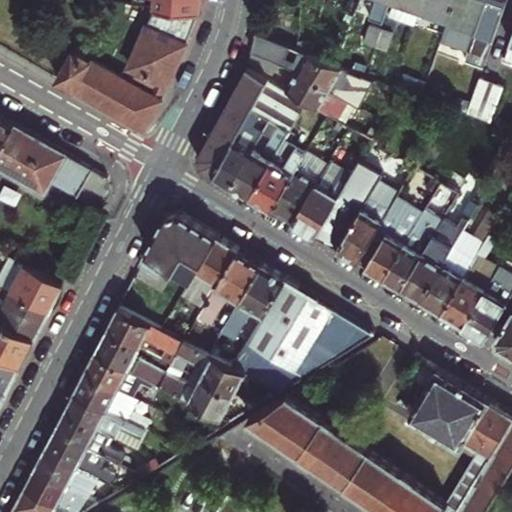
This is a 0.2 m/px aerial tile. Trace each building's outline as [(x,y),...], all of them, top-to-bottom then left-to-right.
[(201,0),(160,0),(160,7),(201,11),(201,0)] [(402,0),(398,12),(422,21),(428,6),(429,0),(402,0)] [(429,0),(428,6),(457,17),(463,0),(429,0)] [(511,0),(463,0),(457,17),(501,33),(511,5),(511,0)] [(149,129),(201,11),(160,7),(128,80),(101,65),(106,56),(84,43),(63,79),(102,102),(149,129)] [(383,41),(390,22),(382,19),(375,39),(383,41)] [(394,46),(401,26),(390,22),(383,41),(394,46)] [(363,67),(302,44),(260,29),(258,37),(256,46),(283,57),(302,66),(303,66),(324,79),(333,84),(332,88),(357,102),(367,86),(359,82),(363,74),(360,72),(363,67)] [(438,40),(432,59),(440,62),(447,44),(438,40)] [(450,65),(457,47),(447,44),(440,62),(450,65)] [(283,57),(256,46),(255,53),(253,62),(291,85),(311,97),(313,98),(324,79),(303,66),(301,70),(281,62),(283,57)] [(283,101),(291,85),(253,62),(240,85),(221,118),(201,152),(204,162),(218,171),(256,105),(275,116),(294,126),(302,112),(283,101)] [(508,86),(484,77),(472,108),(497,117),(508,86)] [(304,109),(316,115),(323,104),(313,98),(311,97),(304,109)] [(275,116),(256,105),(218,171),(230,178),(236,181),(258,145),(249,139),(262,117),(271,123),(275,116)] [(0,155),(17,125),(7,120),(0,115),(0,155)] [(294,126),(275,116),(271,123),(280,129),(267,150),(258,145),(236,181),(249,189),(255,193),(290,133),(294,126)] [(111,192),(109,178),(54,147),(17,125),(0,155),(0,164),(47,189),(51,181),(102,209),(111,192)] [(290,133),(255,193),(270,201),(275,205),(310,148),(311,146),(290,133)] [(331,161),(310,148),(275,205),(292,215),(297,218),(331,161)] [(355,170),(318,231),(331,239),(340,244),(382,174),(387,167),(364,154),(355,170)] [(310,226),(318,231),(355,170),(334,157),(331,161),(297,218),(310,226)] [(403,187),(382,174),(340,244),(352,251),(361,257),(400,193),(403,187)] [(428,182),(437,187),(441,179),(433,174),(428,182)] [(400,193),(361,257),(379,267),(387,272),(409,235),(425,208),(400,193)] [(494,208),(482,201),(467,226),(424,295),(437,303),(446,307),(482,248),(493,229),(485,224),(494,208)] [(425,208),(409,235),(387,272),(397,278),(404,283),(446,213),(428,203),(425,208)] [(175,271),(190,281),(218,236),(196,223),(180,213),(167,218),(142,265),(160,274),(164,266),(175,271)] [(417,290),(424,295),(467,226),(446,213),(404,283),(417,290)] [(232,244),(218,236),(190,281),(182,294),(194,301),(208,277),(218,284),(240,249),(232,244)] [(460,316),(466,320),(503,261),(482,248),(446,307),(460,316)] [(229,293),(240,300),(262,263),(255,258),(240,249),(218,284),(204,307),(198,316),(210,324),(229,293)] [(56,296),(62,283),(1,250),(0,250),(0,282),(48,309),(56,296)] [(479,328),(489,334),(511,294),(511,263),(504,259),(503,261),(466,320),(479,328)] [(264,314),(286,277),(278,272),(262,263),(240,300),(229,317),(225,324),(221,331),(233,339),(239,331),(250,337),(259,321),(248,315),(253,308),(264,314)] [(175,271),(164,266),(160,274),(170,280),(175,271)] [(194,301),(204,307),(218,284),(208,277),(194,301)] [(286,277),(264,314),(259,321),(250,337),(236,360),(233,365),(245,372),(279,390),(375,331),(328,302),(286,277)] [(0,317),(34,336),(43,320),(48,309),(0,282),(0,317)] [(142,345),(147,336),(152,339),(166,346),(179,353),(186,340),(185,339),(162,327),(148,319),(121,304),(116,313),(108,327),(142,345)] [(511,313),(497,338),(503,342),(511,347),(511,313)] [(220,321),(225,324),(229,317),(224,314),(220,321)] [(0,317),(0,351),(20,363),(28,348),(34,336),(0,317)] [(142,345),(108,327),(105,333),(96,349),(130,367),(142,345)] [(147,336),(142,345),(148,348),(152,339),(147,336)] [(179,353),(174,362),(186,369),(188,364),(197,368),(194,373),(233,394),(239,382),(245,372),(233,365),(208,352),(186,340),(179,353)] [(179,353),(166,346),(161,355),(174,362),(179,353)] [(134,370),(130,367),(96,349),(92,358),(86,370),(134,396),(142,381),(153,387),(156,382),(134,370)] [(0,351),(0,385),(7,389),(16,371),(20,363),(0,351)] [(157,363),(142,355),(134,370),(156,382),(161,385),(170,370),(157,363)] [(170,370),(174,362),(161,355),(157,363),(170,370)] [(417,356),(405,375),(424,387),(436,369),(417,356)] [(174,362),(170,370),(161,385),(221,417),(227,405),(233,394),(194,373),(192,378),(183,374),(186,369),(174,362)] [(473,461),(445,503),(286,395),(248,418),(382,511),(483,511),(488,504),(508,472),(511,465),(511,414),(456,381),(436,369),(424,387),(406,416),(458,450),(462,445),(477,455),(473,461)] [(134,396),(86,370),(82,376),(74,390),(145,428),(150,419),(133,409),(138,399),(134,396)] [(70,398),(64,410),(113,435),(135,447),(145,428),(74,390),(70,398)] [(113,435),(64,410),(60,417),(54,428),(107,456),(123,464),(129,452),(109,442),(113,435)] [(102,466),(107,456),(54,428),(48,439),(43,448),(102,478),(111,482),(116,473),(102,466)] [(473,461),(477,455),(462,445),(458,450),(473,461)] [(102,478),(43,448),(39,455),(33,466),(68,485),(92,498),(102,478)] [(29,474),(22,486),(57,504),(71,511),(75,509),(92,498),(68,485),(33,466),(29,474)] [(16,499),(8,511),(77,511),(75,509),(71,511),(57,504),(22,486),(16,499)] [(261,511),(230,491),(215,511),(261,511)]
